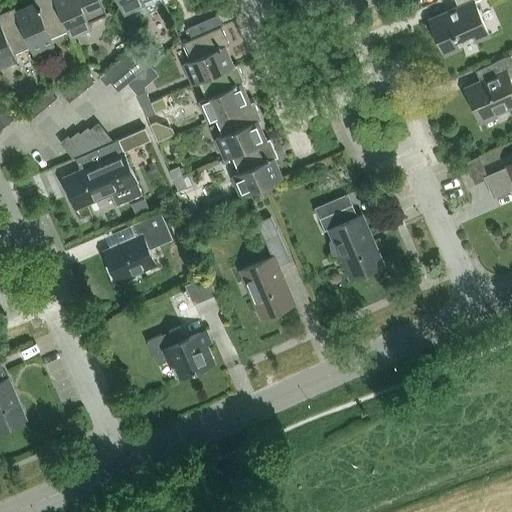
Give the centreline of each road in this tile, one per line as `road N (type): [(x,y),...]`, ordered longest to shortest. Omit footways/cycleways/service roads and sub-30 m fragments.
road 1 (tertiary): [(477,315),(123,469)]
road 2 (residential): [(123,469),(48,306)]
road 3 (residential): [(477,315),(408,156)]
road 4 (residential): [(0,149),(90,102),(112,104),(120,120)]
road 5 (residential): [(292,125),(239,0)]
road 6 (residential): [(408,156),(430,138),(410,92),(390,75),(373,81)]
